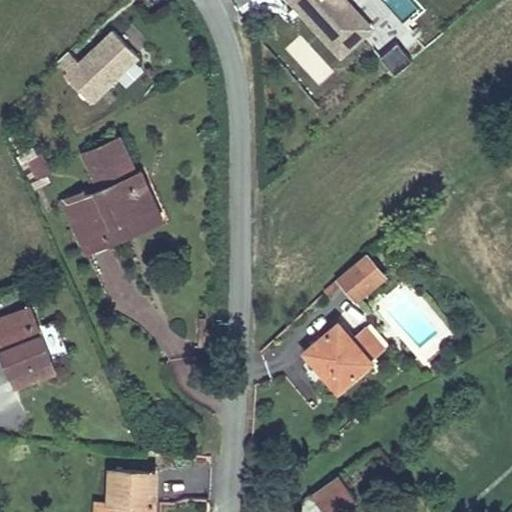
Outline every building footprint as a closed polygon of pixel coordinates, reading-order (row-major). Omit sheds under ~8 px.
[(289,0),(339,56),(370,28),(345,0),(289,0)] [(79,61),(69,50),(59,60),(69,71),(66,74),(92,101),(140,54),(113,28),(79,61)] [(381,56),(396,73),(413,59),(398,41),(381,56)] [(62,198),(87,252),(109,242),(103,227),(131,214),(133,219),(158,207),(139,167),(136,169),(120,135),(83,151),(99,185),(104,194),(90,201),(86,192),(83,187),(62,198)] [(42,144),(23,150),(36,187),(54,180),(42,144)] [(86,192),(90,201),(104,194),(99,185),(86,192)] [(103,227),(109,242),(162,216),(158,207),(133,219),(131,214),(103,227)] [(384,275),(367,255),(339,279),(357,299),(384,275)] [(0,318),(0,349),(14,385),(55,370),(31,306),(0,318)] [(351,336),(338,322),(303,351),(316,365),(320,362),(330,373),(326,376),(337,389),(371,359),(351,336)] [(351,336),(371,359),(384,348),(364,325),(351,336)] [(320,362),(316,365),(326,376),(330,373),(320,362)] [(116,502),(115,511),(153,511),(155,471),(110,468),(108,502),(116,502)] [(337,474),(311,493),(325,511),(338,511),(356,498),(337,474)] [(115,511),(116,502),(108,502),(95,501),(94,511),(115,511)]
